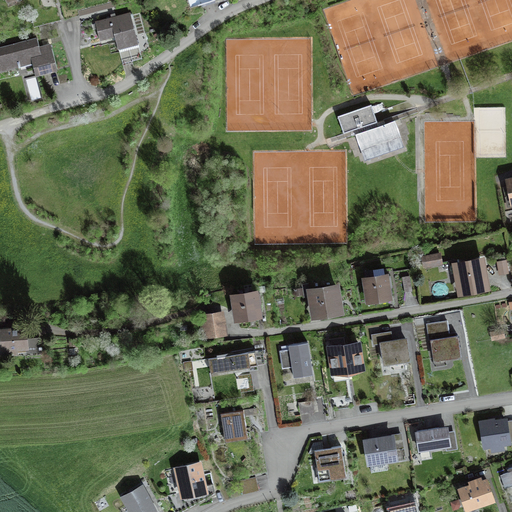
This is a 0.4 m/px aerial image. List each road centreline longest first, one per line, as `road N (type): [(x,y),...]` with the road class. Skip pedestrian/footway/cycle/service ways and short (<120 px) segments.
road 1 (residential): [(276,493),(284,450),(299,433),(511,396)]
road 2 (residential): [(94,100),(233,9),(260,0)]
